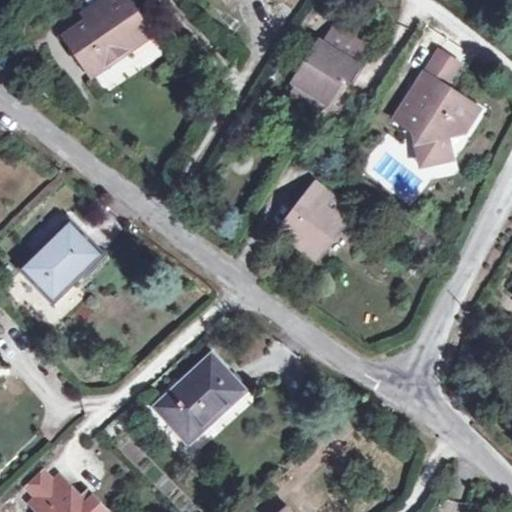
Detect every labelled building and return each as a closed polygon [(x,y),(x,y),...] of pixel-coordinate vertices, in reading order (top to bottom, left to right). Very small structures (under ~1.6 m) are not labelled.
[(126,0),(105,0),(93,9),(97,15),(88,22),(65,37),(91,75),(150,34),(126,0)] [(84,14),(88,22),(97,15),(93,9),(84,14)] [(348,80),(356,66),(352,63),(365,43),(336,25),(324,45),(320,43),(294,83),(298,86),(316,97),(326,103),(344,77),(348,80)] [(437,52),(425,72),(447,86),(460,66),(437,52)] [(360,68),(356,66),(348,80),(352,83),(360,68)] [(431,150),(434,164),(453,160),(448,137),(464,134),(478,110),(452,93),(446,89),(447,86),(425,72),(395,120),(412,132),(415,145),(417,154),(431,150)] [(311,106),(316,97),(298,86),(293,94),(311,106)] [(420,168),(434,164),(431,150),(417,154),(420,168)] [(316,184),(279,231),(316,261),(353,213),(316,184)] [(70,221),(20,269),(54,304),(103,255),(70,221)] [(212,355),(155,408),(188,444),(245,392),(212,355)] [(36,497),(51,484),(42,473),(26,487),(36,497)] [(103,511),(104,511),(91,499),(85,505),(79,499),(59,477),(51,484),(36,497),(28,504),(34,511),(103,511)] [(86,493),(79,499),(85,505),(91,499),(86,493)]
